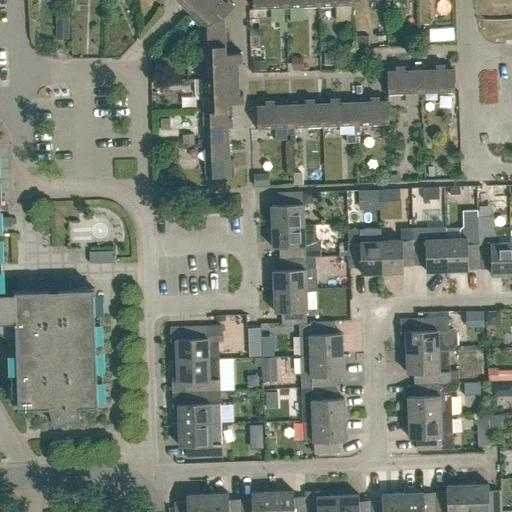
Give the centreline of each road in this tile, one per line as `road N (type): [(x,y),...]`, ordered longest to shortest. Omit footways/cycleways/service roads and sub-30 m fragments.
road 1 (residential): [(511,300),(396,304),(378,312),(377,463)]
road 2 (residential): [(144,191),(141,68),(20,72)]
road 3 (residential): [(144,191),(25,194),(20,72)]
road 4 (residential): [(147,472),(377,463)]
road 5 (residential): [(147,472),(148,308)]
road 6 (residential): [(148,308),(239,304),(252,292),(250,243)]
road 7 (residential): [(468,53),(473,167),(485,179),(511,179)]
